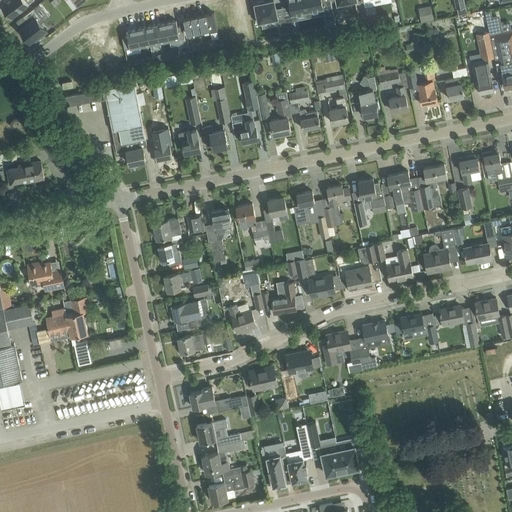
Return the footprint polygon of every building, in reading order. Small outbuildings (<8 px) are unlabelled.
[(11,0),(14,2),(6,9),(13,18),(25,8),(20,2),(21,0),(11,0)] [(257,11),(254,11),(256,21),(278,16),(276,8),(275,5),(274,0),(269,0),(268,0),(268,1),(265,1),(265,0),(261,0),(257,1),(258,3),(255,3),(257,11)] [(306,0),(289,0),(290,5),(292,14),(308,10),(306,0)] [(306,0),(308,10),(323,7),(324,14),(326,21),(335,20),(331,0),(328,0),(322,1),(322,0),(306,0)] [(367,16),(365,6),(364,1),(356,2),(359,17),(367,16)] [(350,2),(335,5),(338,16),(352,12),(350,2)] [(421,21),(434,18),(430,4),(417,7),(421,21)] [(28,22),(21,28),(28,36),(36,30),(38,33),(46,26),(39,18),(40,16),(33,8),(23,15),(28,22)] [(491,10),(486,11),(489,30),(494,55),(497,70),(502,69),(505,87),(511,85),(511,30),(503,32),(501,24),(500,15),(492,16),(491,10)] [(214,11),(207,12),(210,31),(218,31),(214,11)] [(206,12),(199,14),(204,33),(210,31),(206,12)] [(199,14),(193,15),(197,34),(204,33),(199,14)] [(192,15),(186,17),(186,19),(191,35),(197,34),(192,15)] [(294,16),(285,18),(288,32),(297,30),(295,20),(294,16)] [(285,18),(277,19),(280,34),(288,32),(285,18)] [(177,20),(166,22),(170,39),(185,36),(182,25),(178,25),(177,20)] [(166,22),(157,24),(160,41),(170,39),(166,22)] [(157,24),(147,26),(150,43),(160,41),(157,24)] [(147,26),(137,28),(141,45),(150,43),(147,26)] [(128,36),(123,37),(125,49),(141,45),(137,28),(127,30),(128,36)] [(489,30),(478,33),(483,57),(494,55),(489,30)] [(350,37),(340,40),(341,48),(352,45),(350,37)] [(437,73),(458,69),(455,53),(434,57),(437,73)] [(477,81),(479,92),(494,89),(488,59),(472,63),(476,81),(477,81)] [(390,70),(390,69),(384,70),(383,66),(377,67),(381,85),(398,82),(400,81),(398,72),(397,68),(390,70)] [(184,73),(164,77),(166,86),(193,81),(191,69),(183,71),(184,73)] [(418,84),(418,83),(415,69),(406,71),(409,86),(410,86),(418,84)] [(324,78),(326,90),(338,88),(345,87),(343,74),(324,77),(324,78)] [(450,98),(464,95),(460,75),(446,78),(450,98)] [(245,97),(248,109),(260,106),(254,79),(243,81),(246,97),(245,97)] [(427,81),(418,83),(418,84),(420,94),(421,97),(422,104),(430,102),(431,105),(439,104),(436,94),(434,80),(427,81)] [(161,81),(153,82),(155,97),(163,96),(161,81)] [(141,116),(135,82),(65,95),(67,105),(106,97),(113,129),(143,122),(141,116)] [(397,95),(390,96),(390,100),(392,110),(409,107),(405,87),(404,85),(398,86),(396,87),(397,95)] [(306,89),(305,86),(296,87),(296,91),(289,93),(291,104),(310,100),(307,89),(306,89)] [(368,94),(361,95),(363,103),(362,103),(362,106),(364,116),(379,113),(378,108),(379,107),(378,100),(376,100),(374,91),(374,89),(373,88),(371,89),(367,90),(368,94)] [(263,118),(271,116),(266,92),(258,94),(263,118)] [(186,97),(191,123),(201,121),(196,95),(186,97)] [(330,108),(330,109),(331,112),(333,122),(349,119),(345,99),(344,96),(340,97),(336,98),(338,107),(330,108)] [(217,99),(221,122),(230,120),(225,98),(217,99)] [(274,135),(291,131),(288,116),(292,115),(288,98),(277,100),(280,117),(270,119),(274,135)] [(306,112),(306,108),(299,110),(303,129),(313,126),(313,128),(315,128),(317,128),(318,127),(320,127),(319,125),(320,125),(317,109),(306,112)] [(161,130),(157,112),(141,116),(143,122),(147,146),(148,147),(154,146),(154,147),(155,147),(156,153),(154,154),(156,161),(172,158),(171,155),(172,155),(170,144),(167,129),(161,130)] [(255,125),(254,118),(233,122),(236,136),(242,135),(244,144),(251,142),(250,139),(258,138),(256,125),(255,125)] [(147,146),(143,122),(113,129),(115,143),(126,141),(127,149),(130,163),(130,165),(137,163),(137,162),(146,160),(143,147),(147,146)] [(212,124),(203,126),(203,128),(205,138),(207,146),(213,145),(213,147),(228,144),(226,134),(225,129),(213,131),(212,124)] [(198,134),(197,128),(179,132),(181,140),(183,139),(185,152),(201,149),(198,134)] [(58,164),(68,156),(55,139),(45,148),(58,164)] [(492,153),(492,151),(482,152),(484,162),(486,162),(488,174),(503,171),(501,164),(499,152),(492,153)] [(476,157),(475,154),(467,156),(467,158),(460,160),(465,183),(472,181),(472,180),(481,178),(477,156),(476,157)] [(34,180),(45,178),(41,160),(31,162),(19,165),(19,166),(8,169),(8,173),(10,183),(34,178),(34,180)] [(438,183),(444,181),(444,180),(448,179),(445,163),(434,165),(437,177),(438,183)] [(438,183),(437,177),(434,165),(424,167),(427,180),(429,179),(430,186),(432,195),(439,193),(437,183),(438,183)] [(404,202),(410,201),(407,191),(411,190),(409,183),(411,182),(408,170),(398,172),(401,185),(400,185),(404,202)] [(404,202),(400,185),(401,185),(398,172),(388,174),(391,187),(393,187),(397,204),(404,202)] [(511,172),(497,176),(500,191),(511,189),(511,172)] [(374,182),(373,177),(359,181),(362,197),(370,195),(373,206),(386,204),(383,189),(381,189),(379,181),(374,182)] [(332,207),(325,208),(330,235),(335,233),(333,225),(344,223),(341,212),(340,213),(339,205),(338,202),(337,197),(344,195),(345,199),(352,198),(349,187),(343,188),(342,184),(328,187),(330,197),(331,204),(332,207)] [(423,201),(424,207),(431,206),(434,205),(432,195),(430,186),(426,187),(420,188),(423,201)] [(462,208),(473,206),(469,187),(458,189),(462,208)] [(412,210),(424,207),(420,188),(411,190),(407,191),(410,201),(412,210)] [(297,223),(311,220),(309,210),(316,208),(313,190),(297,193),(300,205),(294,206),(297,223)] [(387,207),(395,206),(392,193),(385,195),(387,207)] [(289,217),(287,210),(284,196),(269,199),(272,213),(280,211),(281,219),(289,217)] [(360,224),(368,223),(366,213),(363,198),(354,200),(360,224)] [(241,227),(249,225),(257,224),(255,216),(256,216),(253,202),(237,206),(241,227)] [(215,222),(206,224),(209,240),(210,240),(214,261),(226,258),(222,237),(225,230),(232,229),(231,222),(231,217),(229,207),(228,207),(228,208),(222,210),(221,209),(213,211),(215,220),(215,222)] [(188,215),(191,232),(206,229),(202,212),(202,213),(188,215)] [(508,256),(511,254),(511,214),(509,215),(511,225),(505,226),(504,228),(503,230),(505,236),(504,236),(508,256)] [(323,237),(329,236),(325,216),(318,217),(323,237)] [(168,219),(154,222),(158,238),(171,235),(172,239),(182,237),(181,233),(182,233),(179,217),(168,219)] [(272,218),(266,219),(271,241),(277,240),(284,238),(282,229),(275,230),(272,218)] [(272,249),(266,219),(265,219),(268,229),(254,232),(257,247),(265,246),(265,248),(272,246),(272,249)] [(484,221),(484,224),(487,236),(495,234),(493,224),(492,220),(484,221)] [(399,236),(418,234),(417,227),(399,228),(399,236)] [(456,247),(452,228),(435,231),(435,235),(441,234),(444,249),(440,250),(440,247),(439,246),(438,245),(437,244),(435,244),(434,244),(432,244),(430,246),(429,248),(429,249),(429,252),(424,253),(428,272),(452,267),(448,249),(456,247)] [(383,240),(374,242),(378,259),(386,257),(383,240)] [(182,261),(178,242),(169,243),(159,245),(163,264),(170,262),(170,264),(182,261)] [(368,261),(378,259),(374,242),(365,244),(368,261)] [(464,246),(466,252),(468,262),(481,259),(481,261),(492,259),(490,249),(490,247),(488,242),(464,246)] [(409,260),(407,248),(398,250),(401,262),(387,265),(390,280),(413,275),(410,260),(409,260)] [(185,267),(198,264),(196,255),(183,258),(185,267)] [(299,276),(308,274),(304,257),(296,259),(299,276)] [(260,265),(259,258),(244,261),(246,270),(257,268),(261,267),(260,265)] [(299,276),(296,259),(287,262),(290,274),(297,272),(298,276),(299,276)] [(51,261),(28,266),(32,283),(44,281),(46,289),(64,286),(61,268),(53,270),(51,261)] [(372,284),(370,274),(369,266),(347,270),(350,286),(364,283),(364,285),(372,284)] [(202,280),(199,267),(192,269),(192,271),(178,274),(178,272),(166,275),(169,290),(179,287),(181,287),(179,281),(193,278),(194,281),(202,280)] [(260,286),(257,268),(246,270),(237,272),(238,278),(243,277),(245,286),(251,285),(253,295),(255,294),(258,308),(265,306),(261,286),(260,286)] [(312,296),(321,295),(320,293),(335,290),(332,275),(309,280),(312,296)] [(274,313),(297,309),(294,294),(295,294),(293,281),(284,283),(286,295),(272,298),(274,313)] [(195,294),(210,292),(208,285),(194,288),(195,294)] [(261,286),(265,306),(270,305),(267,285),(261,286)] [(87,297),(65,301),(65,304),(68,314),(72,336),(88,332),(84,313),(90,312),(87,299),(87,297)] [(479,319),(500,315),(496,297),(476,301),(476,304),(476,305),(479,319)] [(198,298),(186,301),(172,304),(173,311),(171,311),(172,319),(175,318),(175,320),(187,317),(189,327),(213,322),(212,319),(211,312),(202,314),(198,298)] [(0,384),(22,379),(15,343),(12,343),(9,328),(29,324),(32,337),(39,336),(36,322),(34,323),(30,302),(4,308),(0,308),(0,384)] [(250,310),(247,302),(237,306),(236,304),(230,306),(233,316),(232,316),(237,332),(244,330),(244,328),(256,324),(256,326),(257,325),(251,309),(250,310)] [(443,325),(464,321),(461,304),(440,308),(441,311),(440,311),(443,325)] [(53,315),(47,317),(49,326),(51,335),(52,340),(59,339),(58,334),(70,331),(71,336),(72,336),(68,314),(67,314),(65,307),(52,310),(53,315)] [(404,331),(425,327),(421,312),(401,317),(404,331)] [(503,336),(511,333),(511,313),(499,316),(503,336)] [(390,342),(389,335),(386,320),(363,325),(366,340),(377,338),(378,345),(390,342)] [(467,347),(480,344),(476,321),(464,323),(463,328),(467,347)] [(429,343),(439,341),(435,325),(426,327),(429,343)] [(212,341),(209,327),(201,329),(202,332),(199,333),(192,334),(179,337),(182,351),(205,346),(205,342),(212,341)] [(324,346),(327,364),(337,362),(335,351),(343,349),(351,347),(350,341),(349,339),(348,332),(340,333),(340,331),(328,334),(328,336),(328,338),(330,345),(324,346)] [(79,364),(92,361),(88,341),(74,343),(79,364)] [(368,346),(359,348),(363,369),(378,366),(376,356),(370,357),(368,346)] [(363,369),(359,348),(351,349),(354,361),(347,362),(349,372),(363,369)] [(314,366),(310,351),(299,354),(299,352),(286,354),(287,358),(287,360),(290,371),(297,370),(298,375),(302,376),(306,376),(309,373),(308,367),(314,366)] [(277,382),(276,374),(273,365),(265,367),(266,369),(251,372),(251,376),(251,378),(252,378),(254,389),(271,386),(270,383),(277,382)] [(287,396),(295,395),(292,376),(284,377),(287,396)] [(194,407),(206,404),(206,403),(216,401),(215,399),(212,386),(202,388),(203,390),(191,392),(194,407)] [(326,390),(317,392),(319,401),(328,399),(326,390)] [(233,407),(249,404),(246,394),(231,397),(233,407)] [(251,413),(260,411),(257,394),(247,396),(249,403),(251,413)] [(277,409),(288,407),(286,396),(275,398),(277,409)] [(215,428),(224,426),(223,418),(197,424),(198,427),(199,426),(199,430),(198,430),(201,441),(217,437),(215,428)] [(349,420),(353,437),(362,435),(358,418),(349,420)] [(306,423),(311,446),(321,444),(316,421),(306,423)] [(227,442),(244,438),(256,435),(255,429),(225,435),(227,442)] [(279,450),(264,454),(272,487),(279,485),(280,487),(283,486),(283,484),(287,483),(286,477),(291,475),(286,459),(281,434),(275,435),(279,450)] [(298,451),(286,454),(294,483),(304,480),(300,462),(314,459),(308,435),(295,438),(298,451)] [(229,450),(246,446),(244,438),(227,442),(229,450)] [(348,447),(338,449),(343,470),(350,469),(350,470),(358,469),(357,467),(360,467),(354,439),(347,441),(348,447)] [(511,463),(511,444),(503,447),(507,464),(511,463)] [(337,472),(343,470),(338,449),(329,451),(328,445),(321,447),(327,474),(329,473),(329,475),(337,473),(337,472)] [(225,450),(203,455),(207,473),(222,469),(223,476),(231,474),(225,450)] [(219,483),(209,485),(213,501),(222,499),(228,498),(227,491),(235,489),(246,487),(246,485),(255,483),(252,470),(248,471),(242,472),(231,474),(223,476),(225,482),(219,483)] [(328,511),(329,511),(348,511),(348,508),(334,511),(332,502),(319,504),(320,511),(328,511)]
